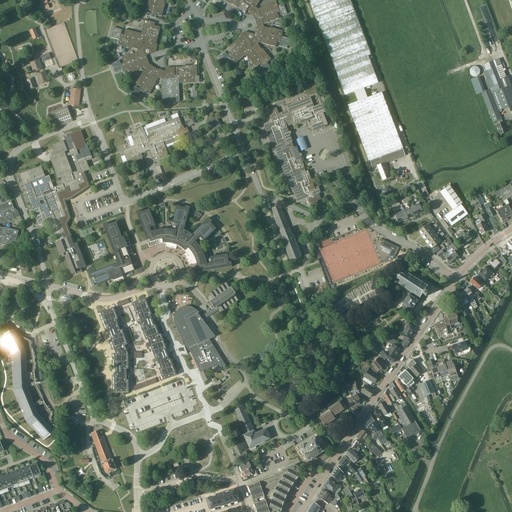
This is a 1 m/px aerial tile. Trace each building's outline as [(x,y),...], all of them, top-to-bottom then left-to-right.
[(148,0),(146,9),(152,11),(151,14),(147,13),(146,16),(156,18),(157,15),(162,17),(166,3),(165,3),(165,0),(202,0),(205,2),(206,0),(148,0)] [(225,52),(223,53),(218,57),(224,65),(231,60),(235,64),(246,55),(256,68),(261,64),(263,66),(259,69),(264,76),(272,69),(267,63),(272,59),(263,48),(262,49),(259,45),(259,42),(276,47),(277,41),(280,42),(279,46),(287,48),(290,38),(282,36),(283,31),(269,27),(269,28),(264,27),(263,24),(279,18),(277,12),(280,11),(282,16),(287,14),(283,4),(278,6),(276,1),(263,6),(263,7),(258,9),(256,7),(260,0),(224,0),(231,5),(232,4),(238,8),(245,13),(247,10),(251,13),(250,13),(251,16),(253,15),(257,26),(255,34),(245,31),(239,36),(240,38),(226,49),(230,53),(228,55),(225,52)] [(309,0),(345,95),(379,82),(368,55),(371,54),(350,0),(309,0)] [(156,44),(161,27),(155,25),(156,23),(145,20),(141,33),(125,29),(124,35),(121,34),(122,30),(114,28),(111,38),(120,39),(118,45),(132,49),(132,48),(137,49),(138,52),(122,58),(124,64),(121,65),(120,61),(112,64),(115,73),(123,70),(125,75),(139,70),(138,69),(143,67),(145,69),(136,83),(141,86),(139,89),(136,87),(131,94),(140,99),(144,92),(149,95),(157,83),(156,82),(159,78),(161,78),(162,98),(166,107),(180,101),(179,83),(195,82),(200,82),(200,76),(198,76),(197,65),(183,66),(183,67),(175,67),(167,68),(167,70),(162,71),(162,70),(160,68),(159,70),(149,64),(146,56),(156,52),(158,44),(156,44)] [(35,28),(30,30),(33,40),(39,37),(35,28)] [(41,56),(43,62),(45,61),(46,62),(52,59),(49,53),(41,56)] [(33,73),(41,70),(43,69),(39,59),(30,62),(33,73)] [(470,70),(470,71),(470,73),(471,74),(472,75),(473,76),(474,77),(475,77),(476,76),(477,76),(478,76),(479,75),(480,74),(480,72),(480,71),(480,70),(479,68),(478,67),(477,67),(476,66),(474,66),(472,67),(471,68),(470,70)] [(495,121),(497,124),(500,134),(507,132),(505,127),(507,127),(505,123),(505,121),(503,122),(498,110),(511,105),(511,86),(508,76),(501,78),(497,67),(486,71),(494,92),(492,93),(490,89),(482,92),(493,122),(495,121)] [(36,74),(40,85),(50,81),(46,71),(36,74)] [(480,77),(474,79),(476,86),(482,84),(480,77)] [(32,78),(27,80),(30,90),(36,88),(32,78)] [(79,106),(81,89),(72,88),(70,105),(79,106)] [(356,96),(366,93),(364,88),(355,92),(356,96)] [(385,163),(405,155),(403,148),(403,147),(382,92),(348,105),(369,161),(370,160),(373,168),(377,166),(383,180),(390,177),(387,168),(385,163)] [(287,174),(297,201),(306,198),(310,206),(318,203),(317,200),(321,199),(319,193),(321,193),(318,186),(315,187),(313,182),(314,182),(313,179),(312,179),(308,170),(306,171),(304,166),(304,165),(301,156),(302,156),(301,153),(300,154),(297,146),(294,147),(292,142),(293,141),(290,134),(292,134),(291,131),(289,131),(287,127),(294,124),(295,126),(304,122),(305,124),(307,123),(307,121),(310,120),(311,123),(310,123),(313,131),(326,127),(325,126),(328,125),(324,113),(326,111),(323,103),(314,106),(311,97),(286,106),(286,107),(287,110),(279,113),(277,108),(268,111),(272,122),(264,126),(273,151),(274,150),(274,151),(275,150),(285,175),(286,174),(286,175),(287,174)] [(54,129),(73,121),(67,106),(48,113),(54,129)] [(124,150),(123,150),(125,155),(127,161),(128,161),(129,164),(142,158),(143,158),(141,154),(146,152),(150,150),(153,159),(157,157),(158,159),(160,158),(168,155),(167,153),(168,153),(164,143),(176,138),(177,140),(177,141),(180,140),(183,139),(182,138),(183,138),(182,137),(185,136),(184,134),(189,132),(187,127),(184,128),(183,125),(182,126),(180,120),(179,117),(147,130),(149,135),(147,136),(143,126),(142,127),(142,126),(133,130),(134,133),(131,134),(132,134),(131,134),(135,145),(124,150)] [(212,130),(221,127),(217,118),(209,121),(212,130)] [(40,166),(19,174),(24,186),(25,186),(27,192),(29,197),(30,200),(31,202),(37,217),(35,218),(36,220),(38,226),(48,229),(49,225),(51,224),(57,240),(55,241),(56,242),(55,243),(57,247),(60,255),(64,254),(65,255),(64,255),(72,274),(76,273),(76,274),(82,272),(81,269),(87,266),(78,243),(74,244),(71,237),(70,237),(67,227),(66,224),(69,218),(69,216),(64,200),(69,199),(89,186),(83,172),(88,171),(90,170),(87,161),(88,161),(98,157),(97,155),(97,153),(91,155),(89,150),(87,144),(86,144),(86,143),(81,130),(79,131),(73,134),(61,138),(62,141),(61,142),(56,144),(51,145),(53,150),(54,152),(51,153),(53,157),(50,158),(51,160),(58,179),(60,178),(60,179),(62,184),(54,187),(52,182),(49,175),(46,177),(45,174),(43,174),(40,166)] [(302,151),(310,148),(305,136),(298,139),(302,151)] [(511,209),(507,199),(511,196),(511,187),(510,184),(495,192),(497,197),(501,195),(506,205),(503,207),(502,204),(494,208),(502,223),(509,219),(509,218),(511,216),(511,209)] [(440,192),(450,206),(453,210),(446,215),(453,225),(468,214),(461,204),(462,203),(449,185),(440,192)] [(391,196),(393,188),(386,186),(384,194),(391,196)] [(0,243),(11,247),(13,241),(16,242),(19,231),(5,227),(5,228),(0,226),(0,223),(20,216),(18,210),(17,211),(16,209),(15,210),(11,201),(0,205),(0,194),(1,193),(0,192),(0,243)] [(484,205),(487,209),(487,210),(490,217),(495,214),(492,207),(490,202),(484,205)] [(414,205),(418,214),(423,212),(419,203),(414,205)] [(282,211),(282,209),(280,205),(271,208),(274,214),(273,215),(280,232),(283,238),(282,239),(290,261),(291,261),(301,257),(302,257),(293,234),(292,235),(290,229),(290,228),(283,210),(282,211)] [(413,216),(418,214),(414,205),(409,208),(413,216)] [(150,239),(151,242),(154,241),(157,240),(160,239),(162,239),(163,244),(166,243),(168,243),(170,244),(173,244),(175,245),(177,246),(179,247),(181,248),(183,249),(185,251),(188,248),(190,250),(192,252),(193,254),(195,256),(196,258),(197,261),(197,263),(198,266),(198,268),(202,268),(202,271),(232,266),(231,262),(229,262),(227,254),(210,257),(211,262),(207,263),(206,260),(205,256),(203,253),(202,250),(200,247),(198,244),(195,241),(200,236),(204,241),(216,228),(211,223),(212,221),(209,218),(192,234),(190,233),(187,231),(184,230),(190,207),(185,206),(185,208),(177,206),(172,223),(178,224),(176,230),(173,230),(169,229),(166,229),(162,229),(158,230),(155,230),(151,231),(150,227),(155,225),(150,209),(141,212),(141,210),(136,211),(147,240),(150,239)] [(408,218),(413,216),(409,208),(404,210),(408,218)] [(403,220),(408,218),(404,210),(399,212),(403,220)] [(398,223),(403,220),(399,212),(394,214),(398,223)] [(489,230),(483,220),(486,218),(484,214),(478,217),(481,222),(477,225),(482,234),(489,230)] [(118,263),(90,273),(92,278),(94,277),(97,284),(113,279),(113,280),(123,277),(123,275),(124,274),(127,273),(135,270),(133,264),(129,255),(126,248),(128,247),(124,237),(122,237),(116,222),(109,225),(108,222),(103,224),(118,263)] [(423,236),(432,229),(428,224),(419,231),(423,236)] [(426,241),(435,233),(432,229),(423,236),(426,241)] [(474,238),(469,231),(465,234),(463,231),(457,235),(464,245),(474,238)] [(435,233),(426,241),(429,245),(438,237),(435,233)] [(438,237),(429,245),(432,249),(442,242),(438,237)] [(511,238),(503,244),(509,253),(511,251),(511,238)] [(391,251),(388,256),(387,259),(384,260),(385,263),(394,259),(399,248),(383,240),(380,246),(391,251)] [(448,251),(454,260),(459,257),(456,254),(459,252),(454,245),(449,248),(450,249),(448,251)] [(454,260),(448,251),(445,253),(442,250),(437,254),(439,257),(443,254),(450,263),(454,260)] [(502,263),(496,257),(492,261),(492,260),(491,261),(490,261),(488,262),(488,264),(495,270),(502,263)] [(22,271),(29,269),(26,261),(19,264),(22,271)] [(493,272),(486,266),(482,271),(482,270),(481,271),(480,271),(479,272),(479,273),(478,273),(485,280),(490,276),(491,277),(494,274),(493,273),(493,272)] [(428,286),(406,272),(404,275),(400,272),(397,273),(396,275),(396,278),(394,282),(398,285),(398,284),(406,289),(405,290),(408,292),(406,294),(408,295),(403,304),(401,307),(407,311),(409,308),(412,309),(418,300),(414,298),(416,296),(418,298),(418,297),(420,298),(423,294),(426,296),(428,292),(425,290),(428,286)] [(480,281),(475,277),(470,282),(478,289),(481,286),(483,289),(486,286),(483,284),(483,283),(480,281)] [(207,314),(204,316),(206,318),(208,317),(213,313),(215,312),(219,309),(221,312),(222,312),(234,303),(237,307),(240,305),(239,305),(240,304),(238,301),(242,298),(239,294),(237,291),(229,280),(209,294),(210,295),(213,300),(210,301),(211,301),(210,302),(215,308),(212,311),(207,314)] [(473,302),(471,304),(475,309),(477,307),(474,300),(472,297),(475,295),(468,287),(463,292),(473,302)] [(477,290),(474,292),(479,299),(482,297),(477,290)] [(463,306),(466,304),(469,302),(471,304),(473,302),(463,292),(456,298),(463,306)] [(145,298),(132,303),(136,315),(135,315),(135,316),(137,316),(137,317),(138,318),(139,322),(141,321),(142,323),(142,324),(140,325),(146,340),(148,339),(155,358),(157,358),(158,361),(156,362),(159,368),(157,369),(159,369),(163,380),(177,375),(170,359),(169,359),(166,352),(165,349),(166,349),(161,334),(159,335),(155,325),(154,325),(150,315),(152,315),(145,298)] [(174,317),(174,320),(175,323),(176,326),(183,341),(183,342),(185,345),(187,353),(188,353),(189,352),(190,351),(196,362),(196,363),(200,373),(199,373),(200,375),(202,379),(204,382),(211,379),(212,379),(207,370),(210,368),(214,367),(219,364),(222,369),(227,367),(225,364),(225,363),(212,343),(211,341),(210,342),(208,339),(211,338),(215,336),(207,325),(208,324),(206,319),(205,320),(205,317),(204,318),(202,319),(197,312),(198,311),(196,309),(193,307),(191,306),(189,306),(187,306),(184,306),(182,307),(180,308),(178,310),(177,311),(176,313),(175,314),(174,317)] [(114,308),(100,313),(107,329),(108,329),(110,333),(112,339),(110,339),(116,353),(114,353),(114,364),(115,364),(115,375),(114,375),(114,392),(129,392),(129,380),(130,380),(130,379),(128,379),(128,372),(127,372),(127,369),(128,369),(128,353),(125,345),(128,344),(122,329),(120,330),(119,327),(121,326),(118,320),(120,319),(118,319),(114,308)] [(451,312),(456,325),(460,324),(455,311),(451,312)] [(414,315),(410,312),(406,319),(412,322),(414,318),(413,317),(414,315)] [(456,325),(451,312),(446,314),(447,317),(448,316),(449,319),(452,327),(453,326),(456,325)] [(452,327),(449,319),(448,316),(447,317),(443,318),(444,321),(445,321),(446,325),(449,331),(454,329),(453,326),(452,327)] [(410,337),(415,330),(411,327),(413,324),(407,320),(405,323),(407,325),(402,332),(410,337)] [(449,331),(446,325),(445,321),(444,321),(440,322),(445,336),(450,334),(449,331)] [(439,338),(445,336),(440,322),(434,324),(439,338)] [(25,351),(19,338),(18,337),(14,331),(2,337),(5,342),(6,344),(12,355),(12,357),(12,365),(13,388),(13,389),(14,390),(22,411),(22,412),(26,421),(38,434),(40,436),(44,440),(53,431),(48,425),(47,423),(38,413),(36,408),(34,405),(31,398),(27,388),(27,387),(27,385),(27,384),(27,379),(26,372),(26,361),(26,360),(25,351)] [(406,348),(411,340),(405,336),(400,343),(406,348)] [(382,357),(384,360),(385,360),(387,358),(389,359),(388,361),(392,363),(398,354),(401,349),(394,345),(396,342),(391,337),(388,342),(392,345),(386,354),(383,351),(379,353),(382,357)] [(373,341),(369,343),(371,348),(375,354),(379,352),(376,345),(376,346),(373,341)] [(467,346),(465,341),(453,346),(456,353),(464,351),(465,353),(469,352),(470,352),(471,351),(471,349),(471,348),(470,347),(469,347),(468,346),(467,346)] [(372,364),(374,367),(378,372),(386,365),(379,358),(372,364)] [(417,377),(423,372),(416,364),(413,360),(407,365),(417,377)] [(458,375),(452,360),(445,363),(444,361),(433,365),(431,360),(427,361),(431,372),(432,372),(435,380),(449,375),(450,378),(458,375)] [(368,369),(361,370),(361,372),(365,375),(363,380),(370,385),(372,382),(375,383),(379,376),(369,370),(368,369)] [(412,380),(414,379),(405,370),(398,376),(401,380),(400,381),(404,385),(405,384),(406,386),(409,384),(411,387),(415,383),(412,380)] [(395,382),(402,392),(406,389),(403,386),(399,379),(395,382)] [(135,391),(157,383),(156,380),(134,388),(135,391)] [(426,396),(429,395),(435,392),(430,380),(421,384),(426,396)] [(397,402),(403,398),(393,382),(388,388),(397,402)] [(370,398),(374,391),(365,385),(361,392),(370,398)] [(388,389),(382,397),(388,406),(389,406),(390,406),(392,405),(391,403),(395,401),(388,389)] [(352,396),(357,406),(362,404),(357,394),(352,396)] [(339,401),(333,405),(339,413),(344,409),(343,407),(346,405),(340,396),(337,398),(339,401)] [(352,409),(357,406),(352,396),(347,399),(352,409)] [(385,416),(390,412),(384,402),(378,405),(385,416)] [(406,437),(420,428),(406,406),(407,406),(405,402),(398,406),(400,409),(397,411),(398,411),(396,412),(399,418),(404,427),(401,429),(399,425),(391,429),(393,434),(402,429),(406,437)] [(333,416),(334,416),(339,413),(333,405),(328,408),(330,411),(333,416)] [(246,411),(245,411),(243,406),(235,410),(238,415),(237,416),(244,432),(245,432),(246,434),(244,435),(251,451),(256,448),(255,445),(271,438),(266,428),(255,433),(254,430),(253,428),(254,428),(246,411)] [(373,413),(378,422),(382,429),(387,425),(385,421),(378,410),(373,413)] [(335,419),(334,416),(333,416),(330,411),(325,414),(330,422),(335,419)] [(325,426),(330,422),(325,414),(319,418),(325,426)] [(370,423),(375,420),(371,414),(363,426),(367,429),(369,425),(370,423)] [(381,429),(375,420),(370,423),(369,425),(381,445),(388,441),(381,430),(381,429)] [(363,442),(368,434),(362,429),(356,437),(363,442)] [(100,437),(98,431),(91,433),(102,462),(105,473),(117,468),(113,458),(112,458),(104,435),(100,437)] [(301,444),(300,449),(300,451),(299,451),(298,452),(301,457),(301,456),(304,454),(308,461),(322,451),(318,445),(323,442),(320,438),(319,438),(315,441),(315,438),(312,437),(312,439),(303,445),(301,444)] [(358,452),(360,449),(359,448),(361,445),(355,440),(350,447),(358,452)] [(369,441),(365,444),(372,451),(376,448),(369,441)] [(243,453),(241,448),(239,444),(234,446),(238,455),(236,456),(238,461),(248,456),(246,451),(243,453)] [(354,463),(360,457),(351,447),(345,455),(354,463)] [(348,466),(355,474),(361,485),(365,483),(363,478),(359,471),(358,469),(351,462),(344,456),(339,464),(344,469),(348,466)] [(37,462),(29,465),(34,476),(41,473),(37,462)] [(245,464),(240,466),(242,471),(241,471),(243,477),(244,477),(245,478),(247,478),(247,476),(254,473),(250,463),(245,465),(245,464)] [(28,478),(34,476),(29,465),(24,467),(28,478)] [(273,511),(277,511),(279,511),(281,511),(283,506),(285,499),(288,492),(292,486),(296,480),(301,474),(300,474),(299,473),(299,472),(300,471),(299,469),(299,468),(297,466),(296,466),(294,465),(293,465),(292,466),(273,474),(274,477),(249,486),(248,486),(257,511),(273,511)] [(363,466),(358,469),(359,471),(363,478),(365,483),(366,484),(370,482),(368,479),(366,476),(368,475),(363,466)] [(28,478),(24,467),(19,469),(24,482),(29,480),(28,478)] [(338,482),(342,475),(343,477),(345,475),(344,473),(338,467),(332,476),(338,482)] [(18,483),(18,484),(24,482),(19,469),(13,471),(18,483)] [(13,471),(8,473),(13,485),(18,483),(13,471)] [(13,485),(8,473),(3,475),(8,488),(13,486),(13,485)] [(336,500),(340,498),(337,494),(341,490),(330,478),(324,486),(332,494),(336,500)] [(348,498),(353,496),(348,487),(344,489),(348,498)] [(322,491),(321,490),(319,493),(320,493),(318,496),(329,504),(329,503),(334,506),(337,502),(326,489),(325,488),(323,490),(322,489),(322,491)] [(353,492),(356,498),(352,500),(355,505),(359,503),(357,500),(365,496),(361,488),(353,492)] [(208,499),(211,510),(238,502),(234,491),(208,499)] [(317,511),(319,510),(321,508),(315,502),(308,511),(317,511)]
